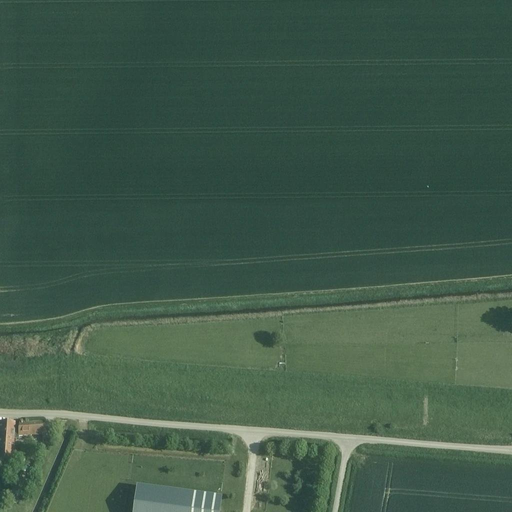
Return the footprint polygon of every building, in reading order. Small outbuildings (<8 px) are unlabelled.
[(42,423),(19,425),(18,437),(29,436),(47,434),(46,425),(43,425),(42,423)] [(0,462),(12,463),(15,426),(0,424),(0,462)] [(24,496),(26,478),(14,476),(12,491),(12,495),(19,495),(24,496)] [(133,511),(215,511),(218,499),(136,488),(133,511)] [(9,491),(7,501),(18,502),(19,495),(12,495),(12,491),(9,491)]
